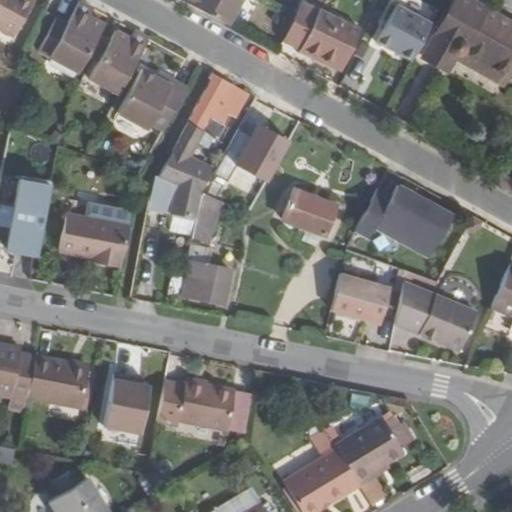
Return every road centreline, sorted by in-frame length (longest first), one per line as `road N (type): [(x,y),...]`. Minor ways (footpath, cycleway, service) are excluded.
road 1 (residential): [(0,300),(440,386),(511,422)]
road 2 (residential): [(141,11),(511,212)]
